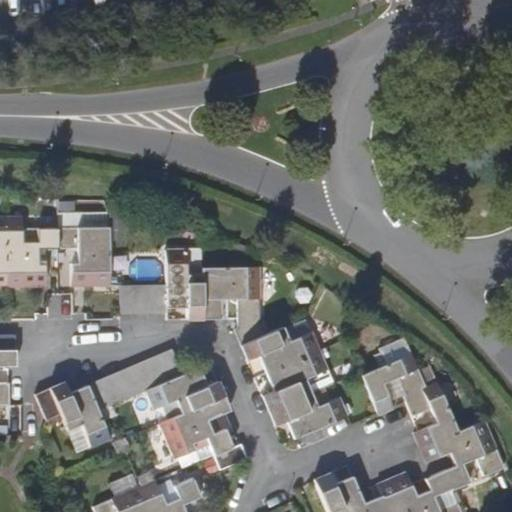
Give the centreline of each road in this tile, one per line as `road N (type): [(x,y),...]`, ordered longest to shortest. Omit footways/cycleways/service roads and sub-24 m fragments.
road 1 (tertiary): [(378,47),(259,81),(48,117)]
road 2 (tertiary): [(48,117),(234,164),(357,212)]
road 3 (residential): [(273,463),(224,357),(200,339),(176,333),(57,342)]
road 4 (tertiary): [(378,47),(351,84),(337,141),(357,212)]
road 5 (tertiary): [(414,263),(511,357)]
